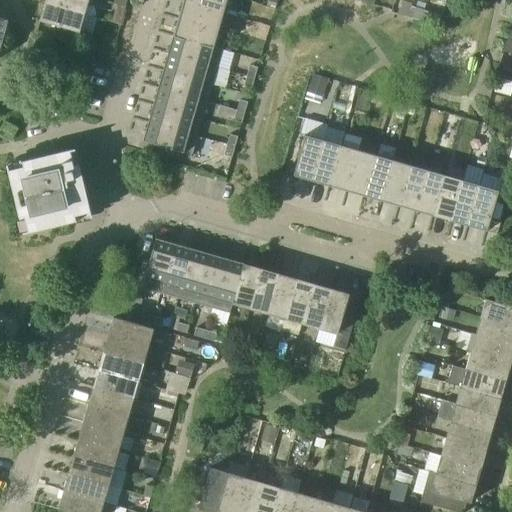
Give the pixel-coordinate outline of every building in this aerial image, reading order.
[(96,0),(45,0),(45,3),(85,14),(85,15),(92,17),(96,0)] [(224,13),(227,0),(184,0),(184,1),(224,13)] [(219,30),(224,13),(184,1),(179,18),(219,30)] [(80,33),(85,15),(85,14),(45,3),(40,21),(80,33)] [(0,51),(9,20),(0,17),(0,51)] [(214,47),(214,46),(219,30),(179,18),(174,36),(214,47)] [(117,40),(121,25),(112,23),(107,37),(117,40)] [(223,49),(214,46),(214,47),(174,36),(169,53),(218,67),(223,49)] [(213,84),(218,67),(169,53),(164,70),(213,84)] [(255,78),(258,68),(250,65),(247,76),(255,78)] [(208,102),(213,84),(164,70),(159,88),(208,102)] [(329,80),(329,79),(329,78),(314,74),(313,74),(313,75),(309,89),(325,94),(329,80)] [(252,88),(255,78),(247,76),(245,86),(252,88)] [(495,90),(511,94),(511,90),(511,81),(499,78),(495,90)] [(203,119),(208,102),(159,88),(154,105),(203,119)] [(386,96),(374,93),(372,102),(384,105),(386,96)] [(245,112),(248,102),(240,100),(238,110),(245,112)] [(397,100),(395,109),(407,112),(409,107),(410,103),(397,100)] [(198,136),(203,119),(154,105),(149,122),(198,136)] [(407,112),(407,114),(414,116),(415,109),(409,107),(407,112)] [(242,122),(245,112),(238,110),(235,120),(242,122)] [(192,154),(198,136),(149,122),(144,141),(192,154)] [(235,147),(238,137),(231,134),(228,145),(235,147)] [(294,176),(296,176),(313,180),(324,141),(306,136),(294,176)] [(330,185),(341,146),(324,141),(313,180),(330,185)] [(232,157),(235,147),(228,145),(225,155),(232,157)] [(347,190),(359,151),(341,146),(330,185),(347,190)] [(90,212),(90,214),(91,214),(80,164),(74,165),(71,151),(72,151),(72,149),(22,162),(24,167),(9,170),(9,169),(8,169),(8,170),(20,218),(20,219),(25,217),(29,232),(27,232),(27,233),(77,221),(76,216),(90,212)] [(365,195),(376,156),(359,151),(347,190),(365,195)] [(382,200),(393,161),(376,156),(365,195),(382,200)] [(399,205),(411,165),(393,161),(382,200),(399,205)] [(416,210),(428,170),(411,165),(399,205),(416,210)] [(445,175),(428,170),(416,210),(434,215),(445,175)] [(451,220),(463,180),(445,175),(434,215),(451,220)] [(468,225),(480,185),(463,180),(451,220),(468,225)] [(468,225),(485,230),(487,231),(498,191),(480,185),(468,225)] [(175,244),(156,238),(142,288),(161,293),(175,244)] [(178,298),(192,249),(175,244),(161,293),(178,298)] [(196,303),(210,254),(192,249),(178,298),(196,303)] [(213,308),(227,259),(210,254),(196,303),(213,308)] [(233,304),(244,264),(227,259),(213,308),(231,313),(233,304)] [(250,309),(262,269),(244,264),(233,304),(250,309)] [(268,314),(279,274),(262,269),(250,309),(268,314)] [(284,319),(296,279),(279,274),(268,314),(284,319)] [(302,324),(313,284),(296,279),(284,319),(302,324)] [(319,329),(331,289),(313,284),(302,324),(319,329)] [(357,311),(345,308),(349,294),(331,289),(319,329),(338,334),(334,346),(346,350),(357,311)] [(132,296),(129,307),(139,310),(143,299),(132,296)] [(511,325),(511,306),(486,299),(481,317),(511,325)] [(135,311),(131,310),(128,321),(114,317),(109,335),(149,346),(154,329),(151,328),(152,324),(154,317),(135,311)] [(165,320),(162,319),(154,317),(152,324),(163,327),(165,320)] [(511,345),(511,325),(481,317),(476,335),(511,345)] [(177,330),(187,333),(189,326),(179,323),(177,330)] [(205,338),(207,331),(197,328),(194,335),(205,338)] [(205,338),(215,341),(217,333),(207,331),(205,338)] [(463,350),(471,352),(511,363),(511,360),(511,345),(476,335),(468,333),(463,350)] [(144,363),(149,346),(109,335),(104,352),(144,363)] [(139,381),(144,363),(104,352),(99,370),(139,381)] [(506,381),(511,363),(471,352),(466,369),(506,381)] [(186,376),(191,377),(195,363),(180,358),(176,371),(176,373),(186,376)] [(461,386),(501,398),(506,381),(466,369),(453,365),(448,383),(461,386)] [(134,399),(139,381),(99,370),(93,387),(134,399)] [(496,415),(501,398),(461,386),(456,404),(496,415)] [(129,416),(134,399),(93,387),(88,405),(129,416)] [(491,432),(496,415),(456,404),(451,421),(491,432)] [(124,433),(129,416),(88,405),(84,422),(124,433)] [(486,450),(491,432),(451,421),(446,438),(486,450)] [(79,439),(119,451),(124,433),(84,422),(79,439)] [(266,425),(262,441),(274,444),(278,428),(266,425)] [(481,467),(486,450),(446,438),(441,456),(481,467)] [(114,468),(119,451),(79,439),(74,457),(114,468)] [(430,472),(476,485),(481,467),(441,456),(430,453),(425,471),(430,472)] [(109,485),(114,468),(74,457),(69,474),(109,485)] [(207,479),(195,475),(188,498),(201,502),(199,508),(200,508),(215,511),(216,511),(228,473),(211,468),(207,479)] [(471,503),(476,485),(430,472),(421,502),(443,508),(446,496),(471,503)] [(235,511),(245,478),(228,473),(216,511),(235,511)] [(104,503),(104,502),(109,485),(69,474),(64,491),(104,503)] [(254,511),(263,483),(245,478),(235,511),(254,511)] [(272,511),(280,488),(263,483),(254,511),(272,511)] [(292,511),(298,493),(280,488),(272,511),(292,511)] [(115,511),(117,506),(104,502),(104,503),(64,491),(58,509),(67,511),(115,511)] [(311,511),(315,498),(298,493),(292,511),(311,511)] [(354,493),(350,508),(349,507),(347,511),(367,511),(372,498),(354,493)] [(330,511),(333,503),(315,498),(311,511),(330,511)] [(347,511),(349,507),(333,503),(330,511),(347,511)]
